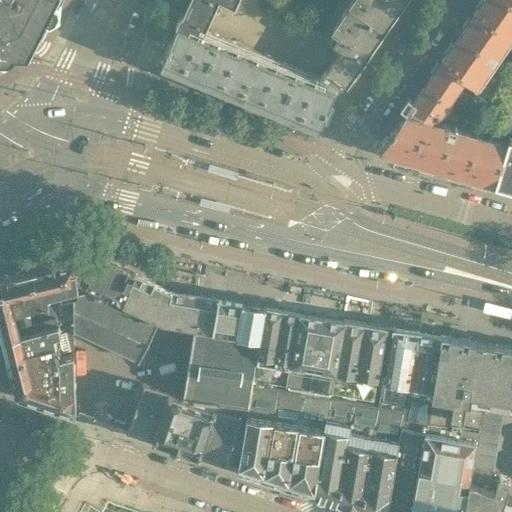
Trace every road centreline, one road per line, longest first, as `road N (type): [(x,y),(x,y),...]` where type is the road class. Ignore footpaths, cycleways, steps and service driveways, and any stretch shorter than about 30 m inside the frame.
road 1 (residential): [(268,511),(108,456),(72,463),(45,511)]
road 2 (tertiary): [(285,243),(461,285),(511,284)]
road 3 (tertiary): [(65,202),(108,198),(285,243)]
road 4 (tertiary): [(303,179),(93,117)]
road 5 (residential): [(338,159),(451,0)]
road 6 (tertiary): [(511,273),(370,225),(348,206)]
road 7 (residential): [(96,0),(41,104),(43,124)]
road 8 (residential): [(511,225),(380,187)]
road 9 (residential): [(93,117),(125,0)]
